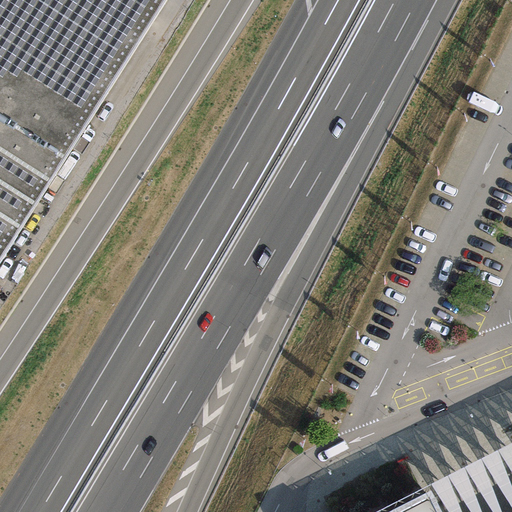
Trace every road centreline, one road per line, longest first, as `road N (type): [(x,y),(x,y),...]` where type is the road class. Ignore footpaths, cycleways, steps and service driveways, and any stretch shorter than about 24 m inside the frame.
road 1 (motorway): [(335,0),(35,511)]
road 2 (motorway): [(106,511),(401,8)]
road 3 (motorway): [(189,511),(278,314),(388,112),(401,8)]
road 4 (motorway): [(237,0),(0,370)]
road 5 (tertiary): [(511,389),(311,469),(274,511)]
